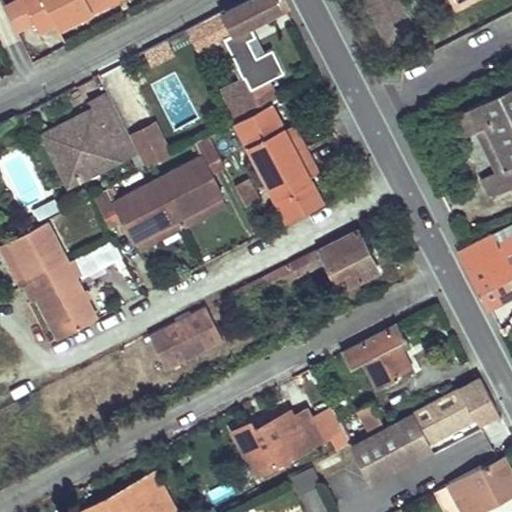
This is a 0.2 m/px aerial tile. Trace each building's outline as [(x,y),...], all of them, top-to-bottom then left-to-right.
[(23,0),(7,0),(3,2),(18,31),(35,22),(23,0)] [(23,0),(35,22),(40,33),(56,24),(57,27),(94,9),(92,3),(97,0),(23,0)] [(94,9),(113,0),(97,0),(92,3),(94,9)] [(287,0),(240,0),(189,26),(199,48),(224,36),(243,75),(222,85),(238,119),(261,107),(250,85),(265,77),(282,69),(272,47),(263,51),(255,54),(247,37),(255,33),(250,23),(290,5),(287,0)] [(365,0),(388,41),(415,26),(400,0),(365,0)] [(474,0),(451,0),(456,10),(474,0)] [(247,37),(255,54),(263,51),(255,33),(247,37)] [(250,85),(261,107),(270,102),(276,98),(265,77),(250,85)] [(477,128),(487,123),(507,164),(511,174),(511,87),(467,108),(477,128)] [(94,105),(56,124),(67,146),(59,150),(70,174),(84,178),(138,149),(130,133),(109,90),(91,99),(94,105)] [(238,119),(236,120),(263,171),(307,149),(298,132),(289,137),(284,128),(270,102),(261,107),(238,119)] [(467,108),(455,114),(464,134),(477,128),(467,108)] [(138,149),(147,166),(173,152),(157,120),(130,133),(138,149)] [(293,123),(284,128),(289,137),(298,132),(293,123)] [(487,123),(477,128),(497,169),(507,164),(487,123)] [(67,146),(56,124),(42,132),(53,153),(59,150),(67,146)] [(204,154),(159,177),(178,215),(221,193),(210,170),(224,162),(209,133),(197,140),(204,154)] [(307,149),(263,171),(288,219),(324,201),(309,175),(305,166),(313,162),(307,149)] [(70,174),(59,150),(53,153),(69,185),(84,178),(70,174)] [(313,162),(305,166),(309,175),(318,171),(313,162)] [(497,169),(482,176),(491,195),(511,184),(511,174),(507,164),(497,169)] [(107,187),(94,194),(109,224),(124,215),(135,237),(178,215),(159,177),(113,201),(107,187)] [(251,177),(236,184),(246,203),(261,195),(251,177)] [(221,193),(178,215),(182,225),(226,202),(221,193)] [(35,214),(23,219),(27,227),(38,221),(35,214)] [(178,215),(135,237),(140,247),(182,225),(178,215)] [(29,230),(9,240),(30,280),(27,281),(35,298),(39,296),(57,287),(48,270),(69,260),(47,219),(29,230)] [(511,223),(460,250),(489,305),(511,293),(511,223)] [(358,229),(320,248),(325,259),(340,288),(378,270),(358,229)] [(9,240),(1,244),(22,284),(27,281),(30,280),(9,240)] [(320,248),(292,261),(297,273),(325,259),(320,248)] [(57,287),(39,296),(59,337),(98,317),(77,276),(81,274),(73,257),(69,260),(48,270),(57,287)] [(292,261),(232,290),(238,299),(244,297),(245,299),(297,273),(292,261)] [(167,369),(223,340),(205,304),(148,334),(167,369)] [(341,348),(342,350),(350,366),(364,359),(378,386),(412,369),(398,342),(406,338),(397,320),(341,348)] [(480,377),(353,443),(372,478),(396,465),(392,457),(427,439),(475,413),(479,418),(497,409),(480,377)] [(370,401),(356,408),(369,432),(383,424),(370,401)] [(252,419),(234,428),(256,471),(323,436),(308,408),(294,416),(290,409),(256,426),(252,419)] [(431,446),(427,439),(392,457),(396,465),(431,446)] [(481,463),(449,480),(465,511),(470,511),(511,490),(511,472),(503,456),(484,467),(481,463)] [(175,511),(154,471),(101,498),(103,505),(89,511),(175,511)] [(101,498),(75,511),(89,511),(103,505),(101,498)]
